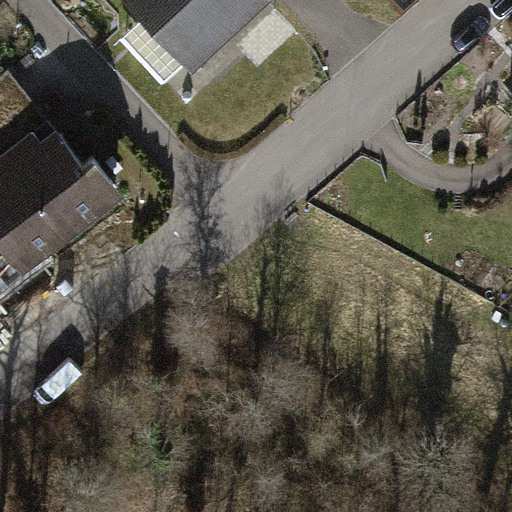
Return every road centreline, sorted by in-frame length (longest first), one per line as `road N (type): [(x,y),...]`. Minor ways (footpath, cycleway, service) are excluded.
road 1 (residential): [(228,211),(465,0)]
road 2 (residential): [(228,211),(28,0)]
road 3 (residential): [(0,391),(228,211)]
